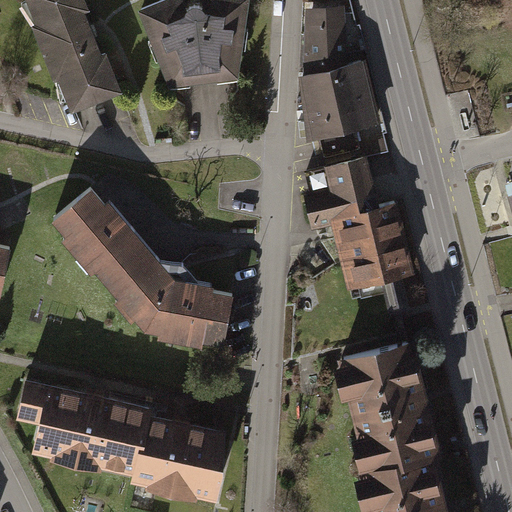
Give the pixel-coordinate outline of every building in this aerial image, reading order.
[(79,0),(23,0),(64,102),(67,110),(115,91),(90,27),(79,0)] [(184,0),(159,0),(135,8),(168,87),(239,78),(248,0),(200,0),(194,15),(184,0)] [(307,73),(342,64),(341,7),(312,9),(311,35),(306,35),(307,73)] [(378,120),(363,59),(342,64),(307,73),(308,85),(302,86),(305,109),(311,109),(313,135),(320,134),(326,156),(361,148),(356,125),(378,120)] [(365,154),(306,169),(311,190),(306,192),(315,226),(336,221),(345,258),(355,256),(361,280),(383,275),(392,310),(407,307),(398,272),(413,269),(396,200),(378,204),(365,154)] [(96,182),(54,218),(148,331),(219,343),(228,290),(173,279),(157,259),(96,182)] [(408,341),(343,358),(371,468),(365,470),(375,511),(446,511),(431,454),(438,452),(408,341)] [(87,394),(25,378),(13,422),(48,431),(41,455),(219,501),(237,433),(184,419),(87,394)]
